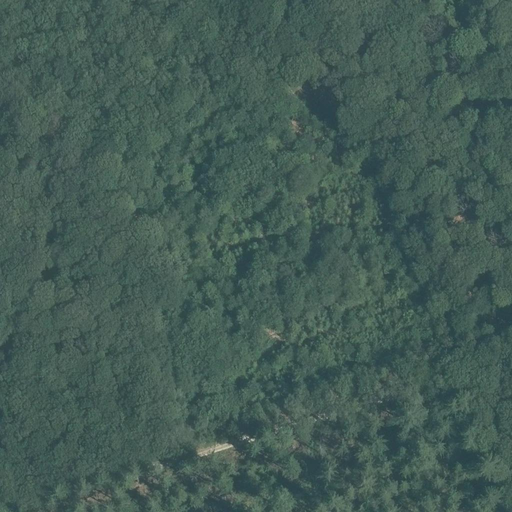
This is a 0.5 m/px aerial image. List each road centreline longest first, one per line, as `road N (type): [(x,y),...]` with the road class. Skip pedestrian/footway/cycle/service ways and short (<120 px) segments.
road 1 (track): [(18,511),(465,368)]
road 2 (track): [(465,368),(344,0)]
